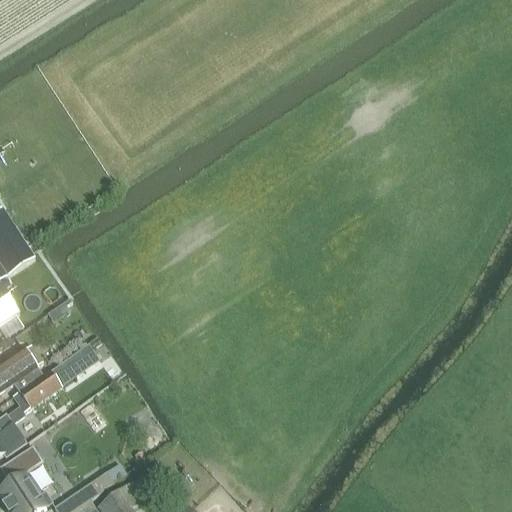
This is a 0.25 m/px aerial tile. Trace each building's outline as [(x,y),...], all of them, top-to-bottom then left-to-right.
[(0,269),(7,281),(36,262),(4,212),(0,214),(0,269)] [(33,279),(42,273),(37,266),(28,272),(33,279)] [(0,331),(21,318),(3,289),(0,290),(0,331)] [(0,398),(15,389),(20,397),(44,381),(38,371),(26,353),(0,370),(0,398)] [(62,368),(44,381),(20,397),(13,402),(20,412),(25,419),(74,385),(62,368)] [(0,463),(5,459),(8,463),(28,449),(14,430),(7,420),(0,425),(0,463)] [(59,439),(53,431),(27,450),(28,450),(33,458),(59,439)] [(142,456),(136,459),(138,464),(145,460),(142,456)] [(13,489),(2,496),(2,497),(10,509),(11,511),(51,511),(55,510),(50,501),(34,477),(13,489)] [(92,505),(115,489),(107,477),(84,493),(92,505)] [(162,511),(143,483),(100,511),(162,511)] [(86,511),(93,507),(92,505),(84,493),(55,511),(86,511)]
